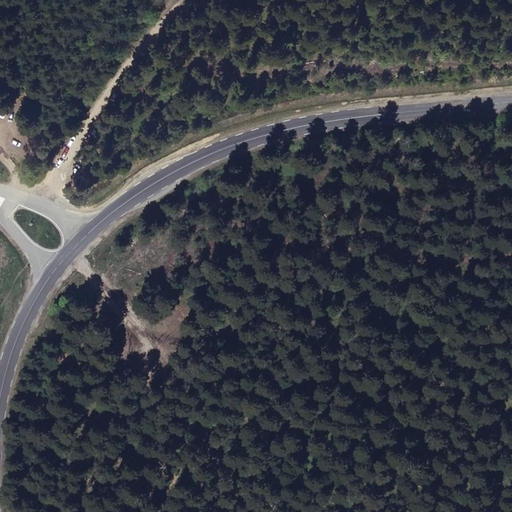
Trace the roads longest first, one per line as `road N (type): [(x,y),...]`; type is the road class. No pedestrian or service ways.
road 1 (secondary): [(511,100),(294,127),(203,157),(142,187),(93,225)]
road 2 (track): [(65,254),(180,418),(258,511)]
road 3 (track): [(172,0),(36,182),(0,217)]
road 4 (secondary): [(49,275),(4,382),(0,427)]
